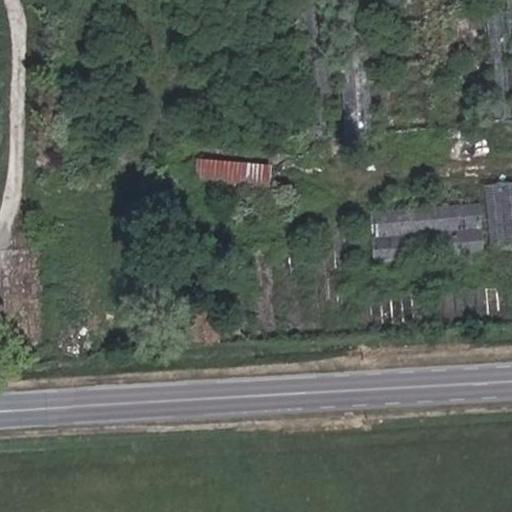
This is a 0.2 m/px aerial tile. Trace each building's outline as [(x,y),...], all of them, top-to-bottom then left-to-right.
[(342,153),(330,0),(302,0),(314,155),(342,153)] [(380,150),(368,0),(340,0),(352,153),(380,150)] [(511,138),(504,0),(489,0),(496,139),(511,138)] [(227,199),(229,180),(204,177),(202,197),(227,199)] [(278,205),(280,186),(229,180),(227,199),(278,205)] [(511,264),(511,202),(490,205),(495,266),(511,264)] [(489,272),(485,223),(374,233),(378,283),(489,272)] [(224,362),(221,323),(194,325),(196,364),(224,362)]
